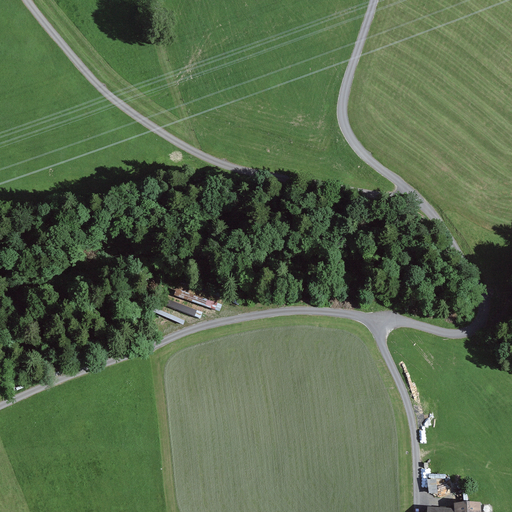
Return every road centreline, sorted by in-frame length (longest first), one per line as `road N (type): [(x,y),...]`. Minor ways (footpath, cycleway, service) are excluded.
road 1 (unclassified): [(26,0),(116,102),(182,145),(292,182),(411,194)]
road 2 (unclassified): [(375,322),(297,310),(230,320),(0,406)]
road 3 (unclassified): [(411,194),(476,281),(481,319),(456,335),(375,322)]
road 4 (unclassified): [(373,0),(345,88),(344,124),(364,155),(411,194)]
road 5 (unclassified): [(417,511),(412,417),(375,322)]
